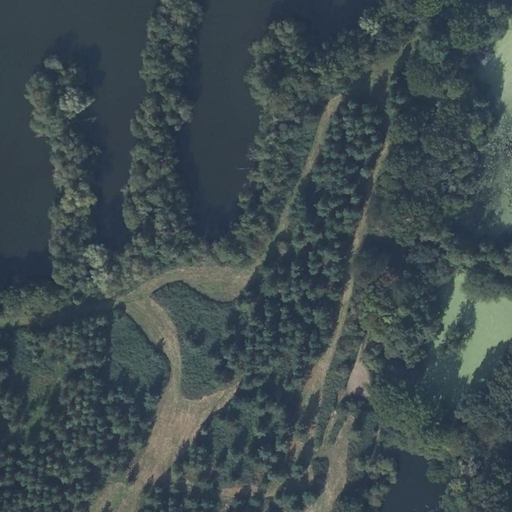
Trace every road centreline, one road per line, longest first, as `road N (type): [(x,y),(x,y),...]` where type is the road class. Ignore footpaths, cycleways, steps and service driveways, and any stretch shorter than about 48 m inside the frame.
road 1 (track): [(458,0),(359,365),(369,404)]
road 2 (track): [(393,218),(511,274)]
